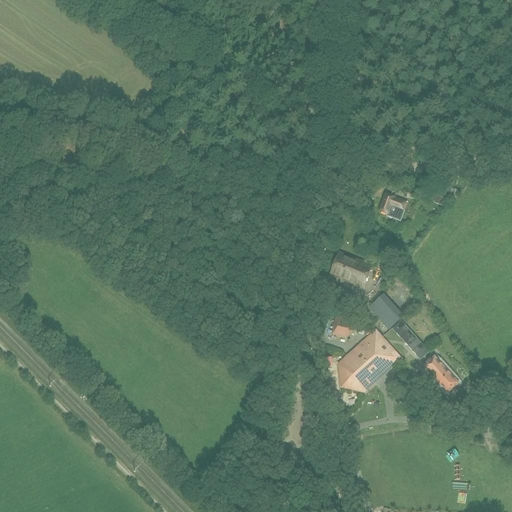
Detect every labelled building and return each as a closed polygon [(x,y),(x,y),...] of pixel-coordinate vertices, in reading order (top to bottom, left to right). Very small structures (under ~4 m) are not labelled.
[(408,189),(407,197),(417,198),(418,190),(408,189)] [(408,201),(386,193),(380,209),(388,213),(391,205),(404,210),(408,201)] [(329,276),(363,291),(373,265),(340,251),(329,276)] [(393,287),(399,280),(394,276),(389,283),(393,287)] [(386,291),(371,304),(392,326),(406,313),(386,291)] [(333,334),(345,337),(353,332),(355,323),(336,318),(333,334)] [(397,337),(415,359),(428,348),(409,326),(397,337)] [(377,372),(384,373),(395,363),(395,359),(395,354),(380,337),(370,336),(360,345),(360,350),(359,355),(349,355),(339,364),(341,386),(363,391),(374,382),(374,375),(376,373),(377,372)] [(459,384),(435,357),(423,367),(447,394),(459,384)] [(400,368),(393,373),(398,380),(405,375),(400,368)] [(109,382),(100,392),(111,403),(120,394),(109,382)] [(417,404),(420,390),(413,389),(406,387),(403,401),(410,402),(417,404)]
